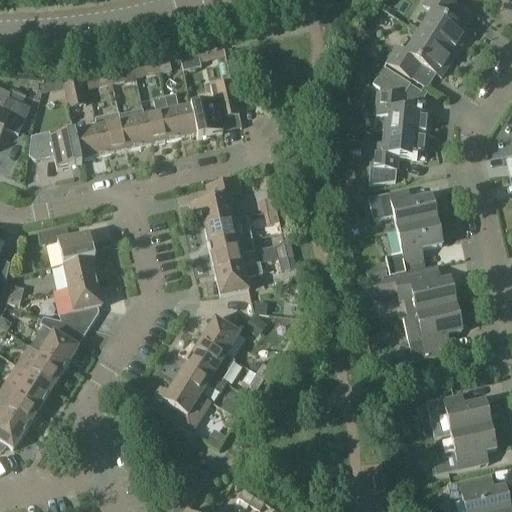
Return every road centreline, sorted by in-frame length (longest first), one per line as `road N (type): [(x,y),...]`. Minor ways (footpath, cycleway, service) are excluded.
road 1 (residential): [(107,480),(89,404),(151,303),(128,192)]
road 2 (residential): [(511,345),(466,148),(511,76)]
road 3 (residential): [(0,29),(111,19),(191,0)]
road 4 (residential): [(128,192),(264,162)]
road 5 (residential): [(128,192),(14,219),(0,213)]
